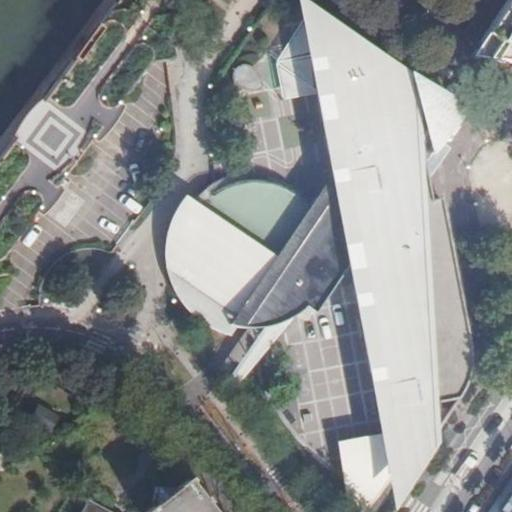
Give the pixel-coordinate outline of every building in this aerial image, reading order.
[(0,280),(8,280),(7,253),(33,218),(39,221),(42,218),(45,215),(50,211),(60,198),(63,193),(65,189),(67,185),(61,181),(88,145),(95,148),(98,144),(109,133),(114,126),(120,117),(123,109),(117,105),(145,68),(168,64),(171,61),(171,58),(171,56),(171,51),(162,44),(170,35),(171,25),(186,22),(186,7),(192,5),(191,0),(119,0),(0,160),(0,280)] [(478,42),(485,56),(511,60),(511,0),(506,0),(491,21),(478,42)] [(226,186),(215,194),(213,195),(206,201),(196,211),(193,216),(188,225),(177,217),(173,227),(175,228),(173,239),(172,254),(173,265),(177,279),(182,289),(188,299),(196,307),(205,313),(217,318),(228,321),(241,322),(249,322),(255,321),(273,331),(293,304),(289,301),(293,299),(298,294),(306,285),(314,291),(351,240),(354,256),(348,258),(351,271),(357,270),(360,288),(354,289),(357,303),(364,302),(366,320),(361,321),(363,335),(369,335),(373,353),(375,358),(376,362),(382,366),(402,477),(427,440),(476,368),(466,317),(442,194),(437,195),(431,165),(415,84),(307,14),(317,65),(311,66),(313,82),(319,81),(323,102),(318,103),(320,118),(326,117),(330,137),(325,139),(327,153),(333,151),(338,175),(324,177),(311,198),(300,190),(287,184),(274,180),(260,179),(246,180),(233,184),(226,186)] [(456,111),(423,88),(433,145),(456,111)] [(54,418),(37,407),(28,422),(45,433),(54,418)] [(208,511),(187,484),(176,493),(157,490),(154,511),(152,511),(105,511),(92,505),(87,511),(208,511)]
